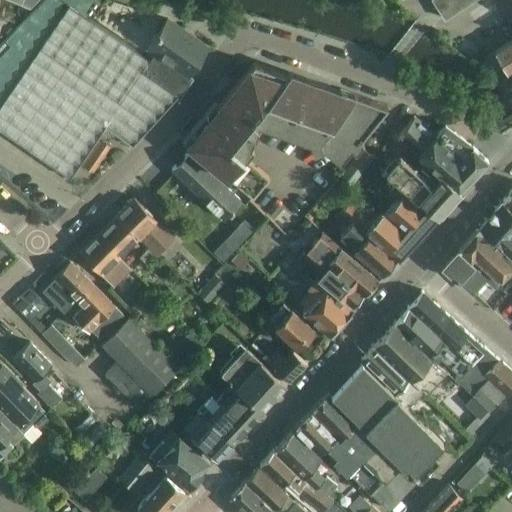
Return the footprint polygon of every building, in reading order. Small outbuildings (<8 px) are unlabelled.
[(511,0),(433,0),(445,17),(471,0),(511,0)] [(147,59),(68,5),(0,105),(0,129),(69,177),(105,124),(133,143),(178,95),(180,96),(193,76),(188,73),(207,45),(179,26),(167,18),(146,48),(155,54),(150,59),(148,59),(147,59)] [(511,68),(511,40),(493,51),(506,72),(511,68)] [(5,42),(0,47),(0,56),(10,46),(5,42)] [(181,135),(182,137),(252,195),(268,176),(243,157),(248,150),(253,144),(250,142),(257,121),(310,139),(312,149),(322,146),(340,161),(351,148),(355,151),(363,141),(359,139),(386,108),(387,105),(340,88),(339,90),(287,71),(287,72),(286,73),(253,62),(219,103),(213,98),(202,111),(181,135)] [(414,115),(398,135),(417,152),(435,133),(419,119),(414,115)] [(432,175),(428,180),(433,185),(442,175),(459,190),(488,160),(476,148),(446,125),(436,136),(418,155),(424,161),(420,164),(432,175)] [(362,144),(340,173),(352,183),(375,154),(362,144)] [(172,168),(224,218),(241,201),(190,151),(172,168)] [(436,215),(438,218),(461,192),(459,191),(459,190),(442,175),(433,185),(428,180),(399,153),(385,169),(392,176),(396,180),(436,215)] [(368,230),(367,231),(373,237),(396,257),(436,215),(396,180),(388,188),(397,197),(383,212),(375,222),(372,225),(368,230)] [(511,187),(477,227),(511,259),(511,187)] [(134,197),(117,214),(129,226),(139,237),(148,246),(157,255),(157,254),(174,238),(157,220),(134,197)] [(354,250),(383,276),(399,259),(367,231),(375,222),(373,220),(349,198),(338,211),(351,222),(339,235),(355,249),(354,250)] [(99,232),(97,233),(118,255),(120,256),(121,255),(132,244),(135,246),(138,243),(136,241),(138,238),(139,237),(129,226),(117,214),(116,215),(115,216),(99,232)] [(244,218),(228,234),(238,244),(253,228),(244,218)] [(457,249),(495,283),(499,279),(507,269),(511,273),(511,259),(477,227),(457,249)] [(324,269),(318,275),(348,302),(354,306),(378,280),(342,247),(322,230),(315,238),(311,234),(301,245),(305,249),(303,251),(323,268),(322,268),(324,269)] [(97,233),(80,250),(102,273),(112,284),(123,274),(130,267),(120,256),(118,255),(97,233)] [(148,246),(139,255),(150,267),(160,258),(157,255),(148,246)] [(454,277),(472,292),(486,277),(494,284),(495,283),(457,249),(442,266),(454,277)] [(239,250),(230,259),(239,268),(248,259),(239,250)] [(70,259),(54,275),(76,297),(92,282),(70,259)] [(208,302),(225,283),(215,273),(198,293),(208,302)] [(302,310),(324,330),(328,334),(354,306),(348,302),(318,275),(317,275),(307,286),(309,287),(299,298),(307,305),(302,310)] [(84,306),(74,315),(90,331),(92,329),(101,338),(109,330),(125,315),(115,306),(115,305),(109,299),(94,284),(93,283),(92,282),(76,297),(78,299),(84,306)] [(227,286),(219,296),(227,303),(235,293),(227,286)] [(408,306),(469,362),(484,346),(423,290),(408,306)] [(22,292),(12,302),(20,310),(30,301),(22,292)] [(291,306),(275,324),(298,347),(315,329),(291,306)] [(408,306),(393,322),(447,370),(454,377),(469,362),(408,306)] [(119,360),(114,365),(106,373),(138,407),(160,385),(167,391),(189,371),(181,363),(178,366),(129,316),(102,343),(119,360)] [(39,319),(33,325),(40,332),(46,327),(39,319)] [(393,322),(372,345),(408,379),(418,388),(422,391),(425,394),(447,370),(393,322)] [(190,329),(169,349),(182,363),(184,362),(195,351),(193,349),(201,341),(200,341),(192,332),(190,329)] [(230,380),(216,397),(232,412),(247,426),(286,384),(259,359),(260,358),(245,345),(239,340),(230,351),(232,354),(219,368),(222,370),(221,371),(230,380)] [(44,372),(52,364),(30,341),(13,357),(35,378),(32,382),(40,390),(37,392),(51,407),(62,397),(48,382),(51,380),(44,372)] [(372,345),(359,359),(360,361),(365,365),(396,394),(396,395),(405,403),(408,406),(422,391),(418,388),(408,379),(372,345)] [(74,346),(65,355),(74,364),(83,356),(74,346)] [(454,377),(490,411),(511,387),(511,369),(498,357),(484,346),(469,362),(454,377)] [(266,359),(288,380),(307,362),(292,348),(285,355),(277,348),(269,356),(266,359)] [(328,392),(327,394),(340,406),(349,415),(374,441),(386,453),(408,475),(421,461),(429,453),(442,439),(408,406),(405,403),(396,395),(396,394),(365,365),(334,397),(330,393),(328,392)] [(0,456),(23,434),(21,432),(31,423),(34,426),(39,426),(46,419),(46,415),(36,404),(37,404),(1,366),(0,366),(0,456)] [(205,388),(200,393),(206,398),(210,393),(205,388)] [(173,389),(165,397),(174,405),(182,397),(173,389)] [(399,497),(414,482),(349,415),(327,394),(294,428),(320,453),(326,446),(335,455),(332,459),(346,473),(348,470),(389,509),(391,506),(396,511),(404,502),(399,497)] [(464,403),(480,418),(487,410),(472,396),(464,403)] [(220,432),(232,442),(247,426),(232,412),(216,397),(215,397),(216,397),(207,406),(200,413),(220,432)] [(190,433),(217,459),(232,442),(220,432),(200,413),(199,413),(200,414),(186,430),(190,433)] [(511,415),(491,439),(503,451),(504,451),(511,441),(511,415)] [(440,422),(433,429),(447,443),(454,435),(440,422)] [(157,458),(188,487),(189,487),(191,487),(212,464),(178,433),(171,428),(163,437),(162,436),(149,452),(156,458),(157,458)] [(321,458),(292,429),(260,463),(282,485),(287,480),(297,489),(297,490),(323,511),(333,497),(328,493),(337,484),(326,475),(325,476),(314,465),(321,458)] [(83,444),(72,455),(78,462),(87,470),(97,459),(89,451),(83,444)] [(140,452),(119,477),(135,490),(145,479),(148,482),(143,488),(148,492),(147,494),(137,505),(141,509),(144,511),(165,511),(185,491),(165,473),(165,474),(164,473),(156,466),(140,452)] [(244,480),(275,507),(287,493),(258,465),(244,480)] [(244,511),(279,511),(275,507),(244,480),(229,497),(244,511)] [(425,508),(420,511),(447,511),(462,497),(448,484),(425,508)] [(56,490),(43,492),(45,503),(57,501),(56,490)] [(284,511),(309,511),(295,499),(284,511)] [(364,511),(381,511),(372,503),(371,504),(364,511)]
